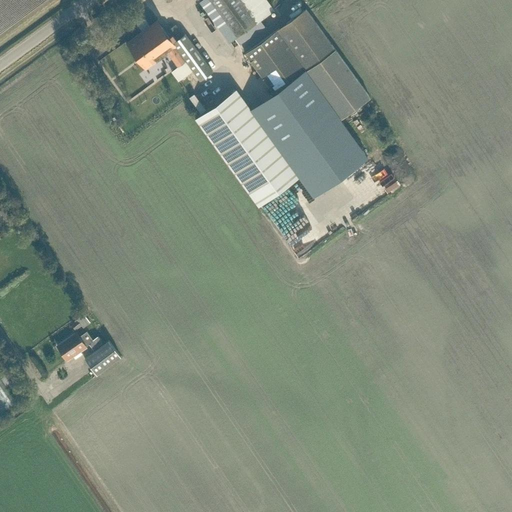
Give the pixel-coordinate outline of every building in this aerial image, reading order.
[(268,0),(201,0),(200,1),(229,42),(275,9),(268,0)] [(275,92),(305,70),(336,48),(307,8),(246,52),(275,92)] [(177,46),(173,41),(175,41),(159,19),(127,42),(132,49),(142,42),(149,52),(151,51),(158,60),(169,52),(177,46)] [(174,38),(182,32),(175,24),(168,29),(174,38)] [(186,32),(175,41),(173,41),(177,46),(187,60),(179,65),(172,70),(179,79),(193,69),(201,79),(213,70),(186,32)] [(142,42),(132,49),(146,68),(158,60),(151,51),(149,52),(142,42)] [(187,60),(177,46),(169,52),(179,65),(187,60)] [(336,48),(305,70),(341,118),(371,96),(336,48)] [(275,92),(250,110),(299,176),(314,196),(369,156),(341,118),(305,70),(275,92)] [(250,110),(237,91),(197,118),(259,205),(299,176),(250,110)] [(194,94),(190,97),(201,112),(206,109),(194,94)] [(0,207),(0,220),(4,225),(15,219),(6,204),(0,207)] [(15,219),(4,225),(15,242),(25,235),(15,219)] [(31,250),(27,243),(23,245),(28,252),(31,250)] [(83,327),(90,322),(83,312),(76,317),(83,327)] [(86,345),(89,343),(94,340),(93,339),(87,331),(80,336),(77,332),(57,345),(68,360),(87,346),(86,345)] [(94,340),(89,343),(94,350),(84,357),(97,374),(121,356),(103,332),(100,335),(105,341),(104,342),(99,335),(93,339),(94,340)] [(9,372),(1,378),(5,384),(13,379),(9,372)] [(0,411),(16,401),(0,377),(0,411)]
